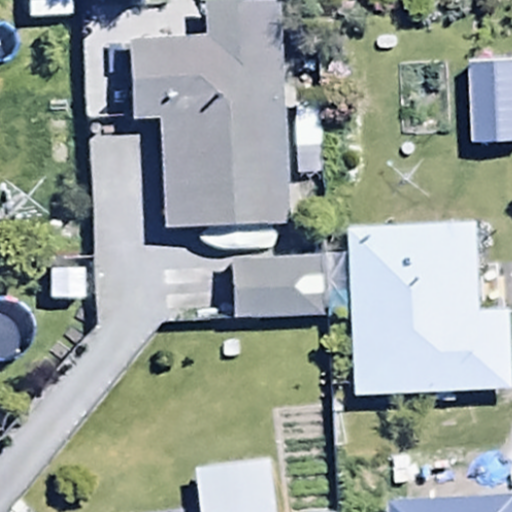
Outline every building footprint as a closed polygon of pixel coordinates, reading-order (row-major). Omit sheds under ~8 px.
[(297,226),(283,2),(198,7),(200,45),(121,50),(125,126),(150,125),(157,235),(297,226)] [(481,185),(349,189),(354,362),(511,357),(511,328),(510,275),(483,276),(481,185)] [(324,268),(228,270),(229,322),(325,320),(324,268)] [(274,511),(269,461),(199,469),(204,511),(274,511)] [(511,511),(511,470),(502,470),(502,511),(511,511)]
